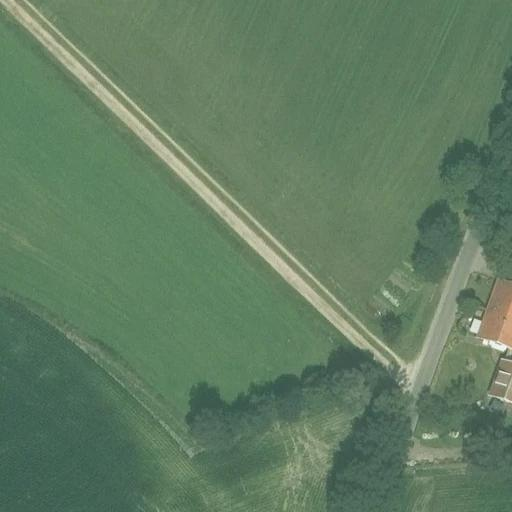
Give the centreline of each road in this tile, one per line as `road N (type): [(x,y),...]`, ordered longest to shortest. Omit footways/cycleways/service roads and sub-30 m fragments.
road 1 (track): [(5,0),(416,401)]
road 2 (unclassified): [(378,511),(511,130)]
